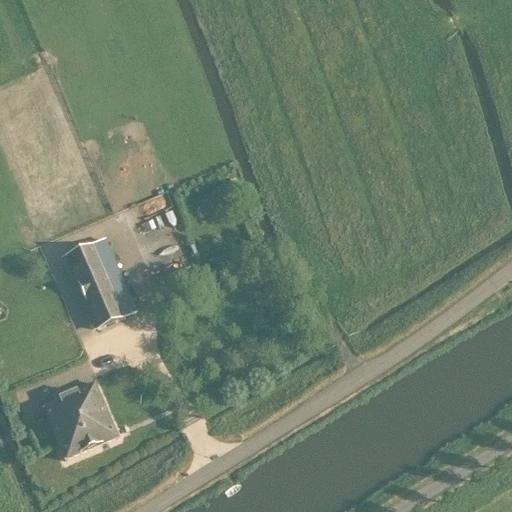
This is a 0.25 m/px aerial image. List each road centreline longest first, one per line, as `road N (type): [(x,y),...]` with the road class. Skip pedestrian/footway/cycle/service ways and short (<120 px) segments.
road 1 (unclassified): [(511,265),(381,360),(138,511)]
road 2 (unclassified): [(386,511),(511,435)]
